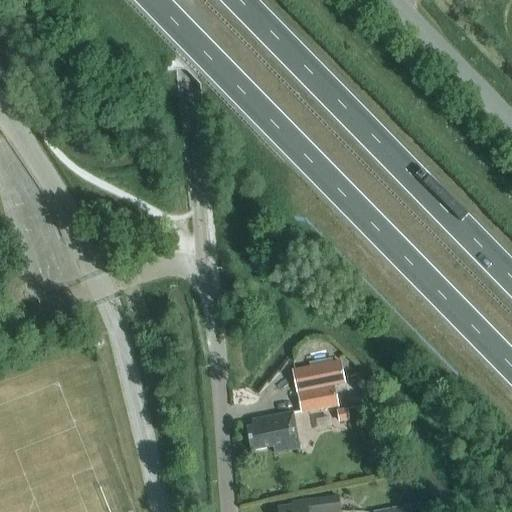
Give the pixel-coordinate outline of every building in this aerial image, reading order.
[(346,385),(341,361),(292,370),(297,394),(346,385)] [(338,406),(334,388),(298,395),(301,413),(338,406)] [(338,421),(349,419),(347,411),(337,413),(338,421)] [(275,454),(299,450),(293,414),(252,421),(253,428),(247,429),(251,452),(274,448),(275,454)] [(381,462),(384,474),(393,471),(390,460),(381,462)] [(339,511),(341,511),(339,497),(292,504),(293,507),(278,509),(278,511),(339,511)]
